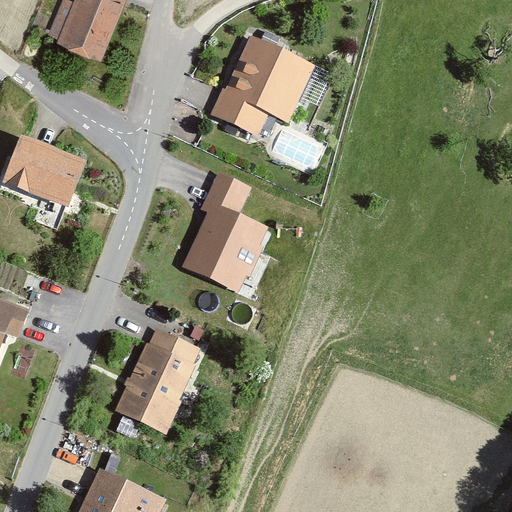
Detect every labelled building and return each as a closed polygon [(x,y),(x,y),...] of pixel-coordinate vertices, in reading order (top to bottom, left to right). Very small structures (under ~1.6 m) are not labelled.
[(124,0),(70,0),(56,35),(102,54),(124,0)] [(315,67),(250,35),(211,114),(257,136),(268,114),(287,123),(315,67)] [(85,158),(18,135),(0,182),(0,184),(65,208),(85,158)] [(255,185),(222,171),(181,267),(241,292),(268,228),(242,217),(255,185)] [(29,310),(0,298),(0,348),(6,333),(19,338),(29,310)] [(202,349),(156,328),(149,344),(147,343),(116,410),(167,434),(182,401),(179,399),(202,349)] [(160,511),(166,499),(99,468),(78,511),(160,511)]
